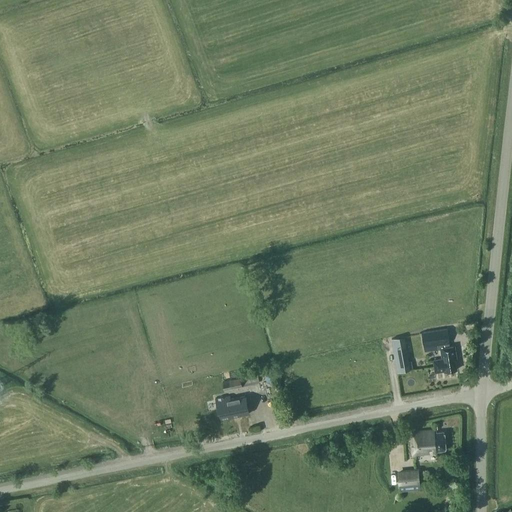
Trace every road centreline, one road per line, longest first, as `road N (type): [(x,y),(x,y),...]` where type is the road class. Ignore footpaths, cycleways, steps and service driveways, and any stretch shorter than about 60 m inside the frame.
road 1 (unclassified): [(0,495),(482,399)]
road 2 (unclassified): [(482,399),(511,127)]
